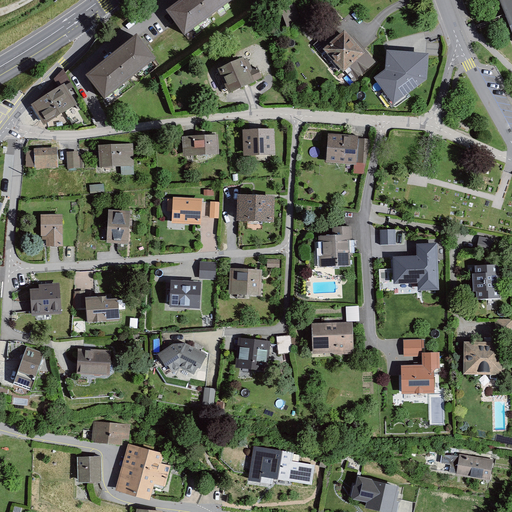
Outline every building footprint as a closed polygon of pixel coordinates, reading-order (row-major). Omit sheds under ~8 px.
[(191,0),(171,15),(188,38),(236,2),(234,0),(191,0)] [(511,0),(499,0),(511,33),(511,0)] [(297,4),(283,11),(291,29),(306,22),(297,4)] [(377,66),(348,32),(326,51),(343,72),(350,66),(361,79),(377,66)] [(110,101),(156,67),(137,42),(92,76),(110,101)] [(425,79),(427,54),(388,52),(386,70),(376,78),(394,101),(425,79)] [(244,61),(219,72),(230,96),(254,85),(244,61)] [(65,75),(64,73),(59,79),(65,85),(70,80),(65,75)] [(77,109),(64,89),(33,108),(46,129),(77,109)] [(274,131),(244,131),(244,155),(274,155),(274,131)] [(217,136),(184,137),(185,156),(218,155),(217,136)] [(367,139),(331,138),(330,162),(366,163),(367,139)] [(131,148),(102,148),(102,169),(117,169),(117,165),(131,165),(131,148)] [(57,150),(37,152),(38,170),(58,168),(57,150)] [(79,154),(69,154),(70,171),(80,171),(79,154)] [(273,197),(240,196),(240,220),(273,221),(273,197)] [(202,199),(174,198),(174,200),(167,200),(167,211),(172,211),(171,223),(201,225),(202,199)] [(211,202),(210,217),(219,217),(219,202),(211,202)] [(129,214),(111,213),(110,242),(128,243),(129,214)] [(62,218),(44,218),(43,236),(50,237),(49,246),(62,246),(62,218)] [(350,229),(335,229),(336,238),(320,239),(321,264),(351,263),(350,229)] [(394,230),(381,230),(381,244),(395,243),(394,230)] [(481,235),(477,249),(494,253),(498,240),(481,235)] [(420,260),(396,261),(397,283),(421,283),(421,290),(438,289),(436,247),(419,248),(420,260)] [(217,265),(201,263),(200,278),(215,280),(217,265)] [(480,267),(481,299),(504,298),(503,266),(480,267)] [(262,272),(233,271),(232,294),(261,295),(262,272)] [(202,284),(171,282),(169,306),(200,309),(202,284)] [(59,286),(42,287),(42,291),(33,292),(34,314),(59,313),(59,286)] [(85,290),(74,292),(74,308),(86,308),(85,298),(85,290)] [(117,296),(85,298),(86,308),(88,323),(119,320),(117,296)] [(511,322),(498,322),(498,334),(511,334),(511,322)] [(352,327),(315,327),(315,351),(352,351),(352,327)] [(291,338),(279,338),(280,355),(291,355),(291,338)] [(269,343),(241,342),(240,369),(258,370),(258,359),(268,360),(269,343)] [(421,343),(407,343),(407,357),(421,357),(421,343)] [(497,345),(468,346),(468,375),(498,374),(497,345)] [(186,346),(176,347),(159,358),(173,372),(181,367),(194,375),(204,357),(186,346)] [(44,356),(30,351),(16,385),(30,391),(44,356)] [(112,352),(80,352),(80,375),(111,375),(112,352)] [(424,368),(405,368),(405,393),(434,392),(433,369),(439,369),(439,355),(424,355),(424,368)] [(216,392),(206,391),(205,406),(214,408),(216,392)] [(129,428),(96,426),(95,442),(122,444),(123,439),(128,439),(129,428)] [(295,456),(258,447),(250,480),(273,486),(275,479),(308,487),(313,468),(294,463),(295,456)] [(162,456),(132,448),(120,490),(151,498),(154,487),(164,490),(171,466),(160,463),(162,456)] [(493,462),(462,458),(460,476),(490,480),(493,462)] [(101,461),(81,462),(81,485),(102,484),(101,461)] [(398,511),(404,489),(358,477),(352,501),(370,505),(368,510),(374,511),(398,511)]
